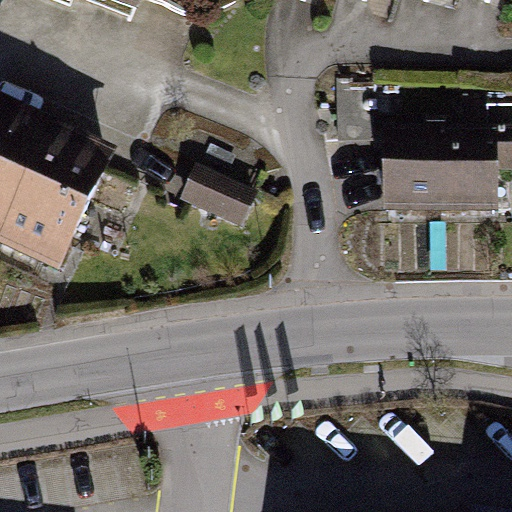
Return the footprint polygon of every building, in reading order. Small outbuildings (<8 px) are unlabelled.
[(105,0),(148,16),(154,0),(105,0)] [(437,0),(408,0),(435,8),(437,0)] [(7,98),(0,114),(0,246),(76,280),(133,153),(7,98)] [(511,127),(391,129),(392,219),(511,217),(510,173),(511,173),(511,127)] [(197,179),(174,232),(233,258),(256,205),(197,179)]
